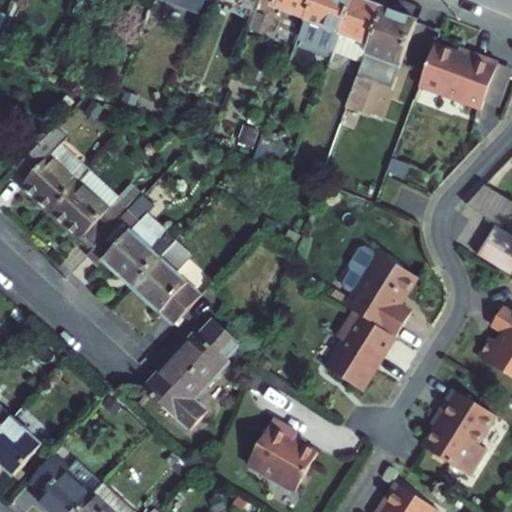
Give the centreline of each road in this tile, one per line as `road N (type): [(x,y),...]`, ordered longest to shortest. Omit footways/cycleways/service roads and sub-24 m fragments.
road 1 (residential): [(390,431),(455,325),(462,296),(442,236),(447,211),(511,135)]
road 2 (residential): [(0,258),(121,371)]
